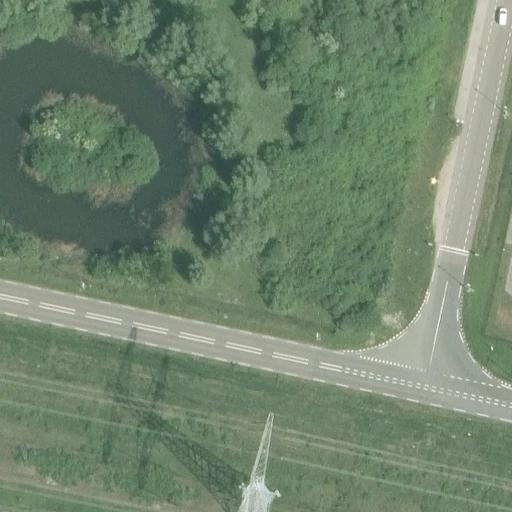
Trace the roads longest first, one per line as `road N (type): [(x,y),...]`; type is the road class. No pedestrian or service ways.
road 1 (unclassified): [(0,299),(425,392)]
road 2 (unclassified): [(425,392),(508,0)]
